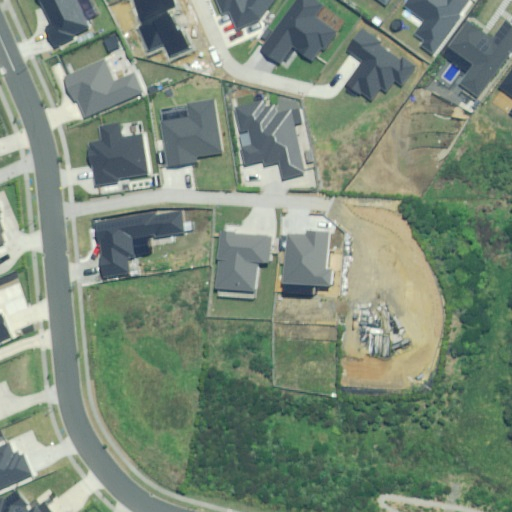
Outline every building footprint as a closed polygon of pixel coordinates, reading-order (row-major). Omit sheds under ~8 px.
[(41,0),(52,24),(45,27),(54,47),(100,27),(88,0),(41,0)] [(209,0),(217,20),(227,16),(233,32),(254,25),(272,0),(209,0)] [(302,0),(290,0),(256,53),(277,66),(288,50),(312,66),(333,34),(312,21),(319,11),(302,0)] [(376,0),(388,9),(394,0),(376,0)] [(128,24),(126,12),(116,14),(119,26),(128,24)] [(480,105),(511,61),(511,27),(506,23),(490,44),(465,26),(447,49),(473,68),(457,89),(480,105)] [(412,71),(356,34),(342,56),(356,65),(341,88),(363,102),(366,97),(374,102),(384,87),(396,95),(412,71)] [(95,65),(59,83),(78,123),(133,97),(124,79),(106,88),(95,65)] [(158,122),(165,166),(194,161),(193,156),(219,152),(211,100),(184,104),(186,117),(158,122)] [(304,172),(287,111),(274,114),(271,105),(263,107),(261,102),(232,110),(238,131),(247,128),(251,144),(238,147),(243,164),(262,159),(264,164),(277,161),(282,178),(304,172)] [(99,140),(87,142),(94,184),(115,181),(115,178),(146,173),(139,134),(119,137),(117,124),(97,127),(99,140)] [(152,213),(92,223),(97,255),(94,255),(97,277),(133,271),(128,238),(152,234),(153,237),(182,232),(179,212),(152,216),(152,213)] [(270,241),(215,237),(211,294),(255,297),(257,268),(268,269),(270,241)] [(286,238),(282,288),(330,292),(331,273),(327,273),(330,238),(305,237),(305,239),(286,238)] [(0,487),(31,474),(22,455),(17,457),(15,453),(13,453),(9,444),(0,447),(0,487)] [(0,511),(38,511),(36,508),(30,511),(28,511),(24,505),(26,504),(16,491),(0,503),(0,511)]
